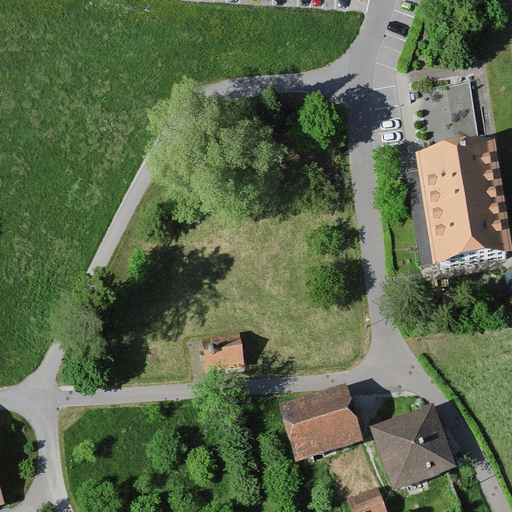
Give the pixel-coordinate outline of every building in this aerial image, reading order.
[(417,159),(435,278),(511,266),(511,259),(494,147),(417,159)] [(204,345),(209,374),(243,369),(238,339),(204,345)] [(277,413),(295,470),(365,448),(347,391),(277,413)] [(378,437),(400,498),(462,476),(441,415),(378,437)] [(0,479),(0,511),(9,511),(10,511),(0,479)] [(348,505),(350,511),(384,511),(378,494),(348,505)]
